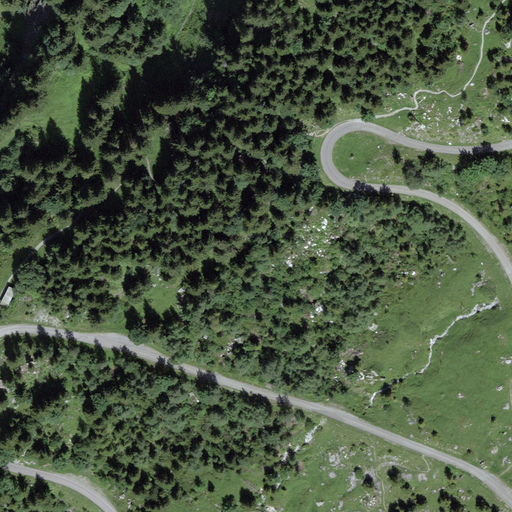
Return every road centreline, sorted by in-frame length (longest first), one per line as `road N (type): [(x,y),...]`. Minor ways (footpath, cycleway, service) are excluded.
road 1 (unclassified): [(511,502),(460,463),(314,407),(85,338),(0,332)]
road 2 (unclassified): [(511,143),(430,147),(356,125),(332,135),(326,150),(343,183),(416,191),(462,212),(511,276)]
road 3 (unclassified): [(0,463),(71,484),(110,511)]
